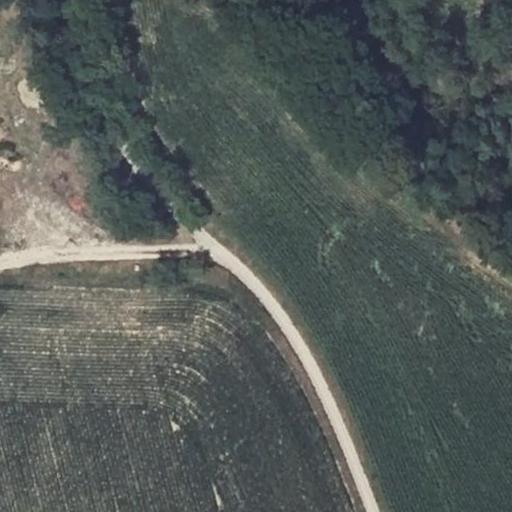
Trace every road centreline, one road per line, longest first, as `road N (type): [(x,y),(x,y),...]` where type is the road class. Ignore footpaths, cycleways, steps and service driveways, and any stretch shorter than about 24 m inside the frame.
road 1 (unclassified): [(371,511),(312,375),(265,297),(197,234),(44,62),(47,0)]
road 2 (track): [(213,251),(0,271)]
